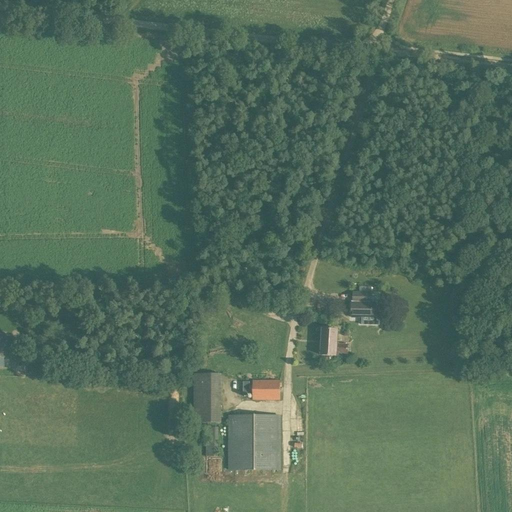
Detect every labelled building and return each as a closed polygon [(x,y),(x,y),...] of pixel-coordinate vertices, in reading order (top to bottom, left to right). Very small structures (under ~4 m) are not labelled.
[(371,302),(371,292),(353,292),(353,301),(352,301),(351,317),(375,318),(376,302),(371,302)] [(347,354),(348,345),(337,345),(338,330),(323,330),(321,356),(337,357),(338,353),(347,354)] [(220,422),(221,373),(195,373),(194,422),(220,422)] [(252,401),(280,400),(280,380),(252,381),(252,401)] [(228,471),(281,471),(281,416),(228,416),(228,471)] [(218,439),(218,422),(202,423),(203,450),(214,450),(214,439),(218,439)]
